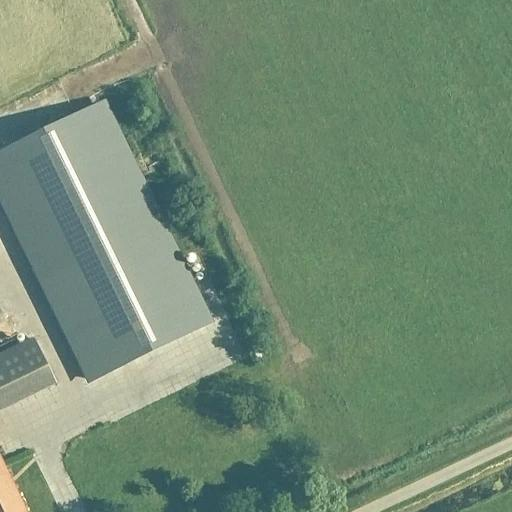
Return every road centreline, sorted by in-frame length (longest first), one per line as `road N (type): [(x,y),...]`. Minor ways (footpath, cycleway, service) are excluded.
road 1 (unclassified): [(369,511),(511,444)]
road 2 (unknown): [(74,511),(46,451),(47,427),(97,396)]
